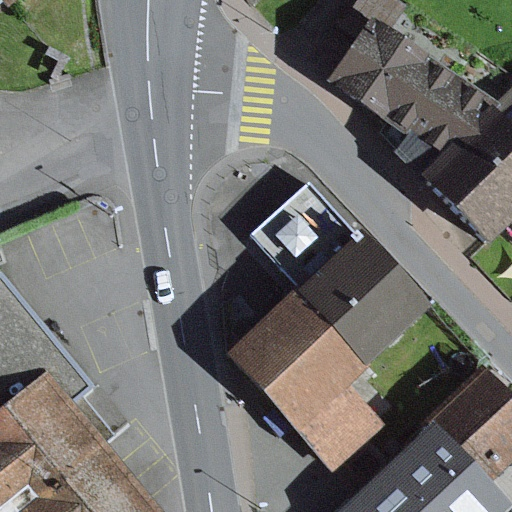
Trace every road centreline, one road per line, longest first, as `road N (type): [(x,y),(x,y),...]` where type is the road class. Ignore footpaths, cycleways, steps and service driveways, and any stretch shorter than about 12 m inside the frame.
road 1 (residential): [(149,88),(258,102),(300,123),(511,355)]
road 2 (unclassified): [(149,88),(212,511)]
